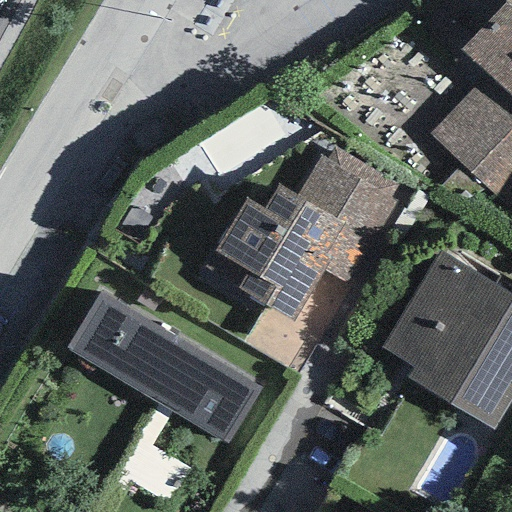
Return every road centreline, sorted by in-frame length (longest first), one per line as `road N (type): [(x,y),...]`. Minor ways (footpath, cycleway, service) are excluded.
road 1 (residential): [(0,221),(132,0)]
road 2 (residential): [(242,511),(317,379)]
